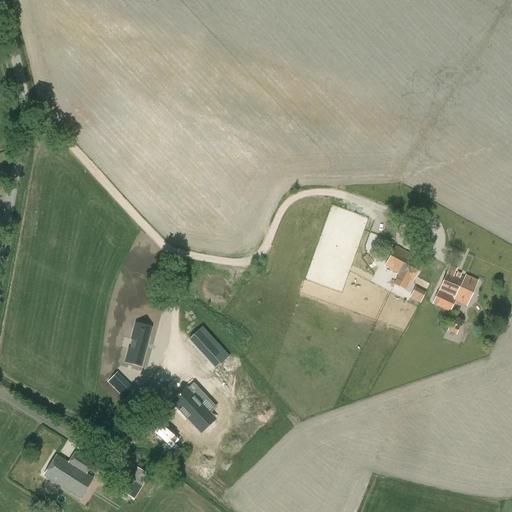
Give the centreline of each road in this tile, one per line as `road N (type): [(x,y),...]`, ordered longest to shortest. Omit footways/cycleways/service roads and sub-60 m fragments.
road 1 (track): [(393,219),(312,194),(293,198),(255,261),(182,255),(26,102)]
road 2 (tertiary): [(0,254),(26,102),(0,0)]
